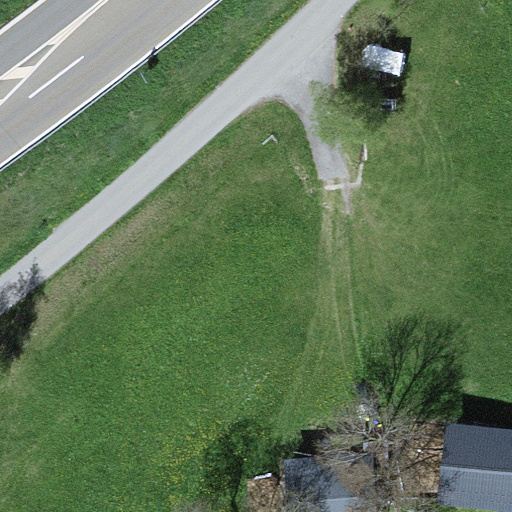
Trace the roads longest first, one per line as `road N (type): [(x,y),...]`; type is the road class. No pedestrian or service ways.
road 1 (unclassified): [(0,296),(333,0)]
road 2 (track): [(284,46),(323,134),(358,380)]
road 3 (primary): [(0,97),(127,0)]
